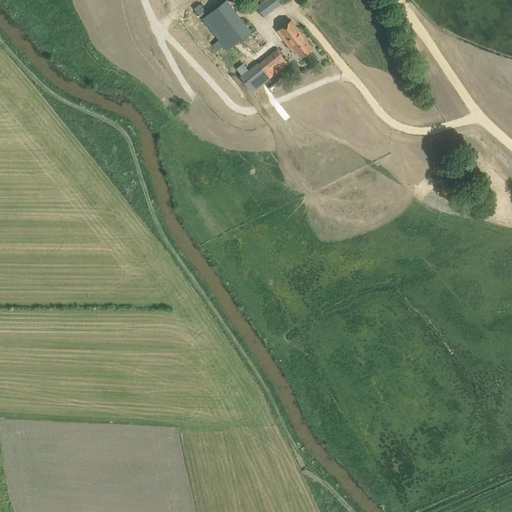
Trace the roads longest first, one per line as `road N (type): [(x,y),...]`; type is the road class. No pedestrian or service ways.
road 1 (track): [(354,76),(241,110),(152,21),(144,0)]
road 2 (track): [(476,114),(434,130),(392,122),(290,8),(295,0)]
road 3 (track): [(476,114),(405,0)]
